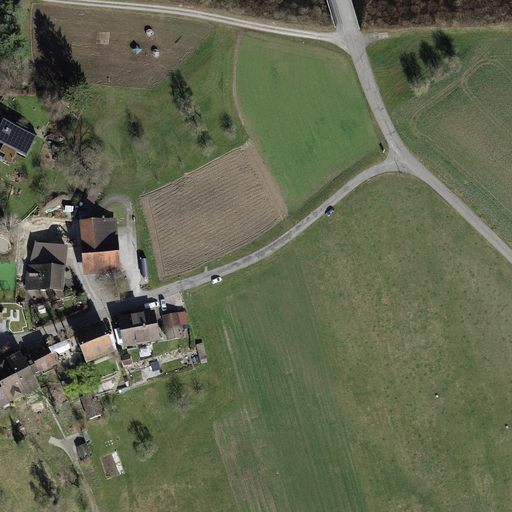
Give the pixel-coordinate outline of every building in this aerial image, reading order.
[(5,118),(0,126),(0,142),(3,144),(0,150),(0,151),(6,155),(3,160),(10,164),(17,152),(26,156),(37,134),(5,118)] [(34,241),(28,266),(64,266),(64,268),(65,268),(70,220),(43,218),(37,241),(34,241)] [(116,218),(79,221),(82,276),(119,273),(116,218)] [(148,259),(141,260),(143,278),(149,278),(148,259)] [(24,291),(62,292),(64,268),(64,266),(28,266),(26,266),(24,291)] [(118,318),(124,349),(161,342),(155,311),(118,318)] [(162,316),(167,340),(182,337),(177,313),(162,316)] [(74,333),(87,365),(116,353),(103,322),(74,333)] [(46,350),(21,362),(27,374),(31,381),(55,369),(46,350)] [(6,362),(15,380),(27,374),(21,362),(18,356),(6,362)] [(0,364),(0,393),(7,408),(25,399),(15,380),(6,362),(0,364)] [(31,381),(27,374),(15,380),(25,399),(37,393),(31,381)] [(80,399),(87,418),(100,414),(93,395),(80,399)] [(86,444),(76,447),(80,458),(90,455),(86,444)]
